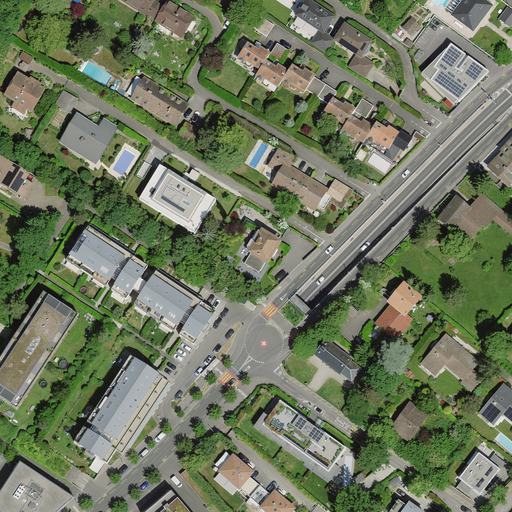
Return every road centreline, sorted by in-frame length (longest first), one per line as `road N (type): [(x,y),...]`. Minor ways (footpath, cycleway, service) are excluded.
road 1 (primary): [(511,95),(90,511)]
road 2 (tertiary): [(274,348),(297,337),(511,119)]
road 3 (residential): [(380,199),(194,84),(217,26),(187,0)]
road 4 (residential): [(268,354),(278,374),(462,511)]
road 5 (tertiary): [(97,511),(257,352)]
road 6 (residential): [(449,129),(415,103),(404,52),(328,0)]
road 7 (tertiary): [(380,199),(270,310),(257,334)]
